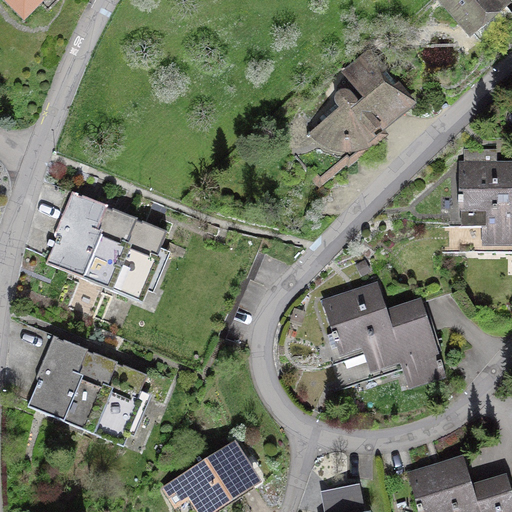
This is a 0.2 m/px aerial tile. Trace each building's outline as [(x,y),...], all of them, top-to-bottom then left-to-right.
[(41,1),(39,0),(5,0),(24,18),(41,1)] [(443,0),(472,33),(505,4),(501,0),(443,0)] [(346,91),(338,93),(335,102),(284,144),(319,186),(377,138),(372,132),(410,101),(372,54),(345,76),(357,91),(352,96),(346,91)] [(511,165),(495,165),(495,151),(465,151),(465,165),(461,165),(460,253),(511,252),(511,165)] [(87,251),(84,249),(102,206),(72,193),(55,234),(57,239),(46,264),(76,277),(87,251)] [(76,277),(106,289),(117,263),(114,262),(132,219),(102,206),(84,249),(87,251),(76,277)] [(114,262),(117,263),(106,289),(137,302),(146,280),(151,279),(149,273),(166,233),(132,219),(114,262)] [(414,300),(446,290),(437,261),(405,271),(414,300)] [(333,365),(341,390),(412,367),(417,384),(443,376),(419,303),(385,315),(376,286),(325,303),(344,362),(333,365)] [(38,381),(27,407),(58,420),(69,394),(65,392),(83,349),(53,336),(36,377),(38,381)] [(98,406),(95,405),(113,362),(83,349),(65,392),(69,394),(58,420),(87,432),(98,406)] [(98,406),(87,432),(118,445),(127,424),(131,422),(130,417),(147,376),(113,362),(95,405),(98,406)] [(233,448),(182,480),(202,511),(206,511),(254,482),(233,448)] [(511,511),(511,502),(504,477),(470,488),(461,459),(409,475),(420,511),(511,511)] [(364,511),(359,484),(329,490),(333,511),(364,511)]
